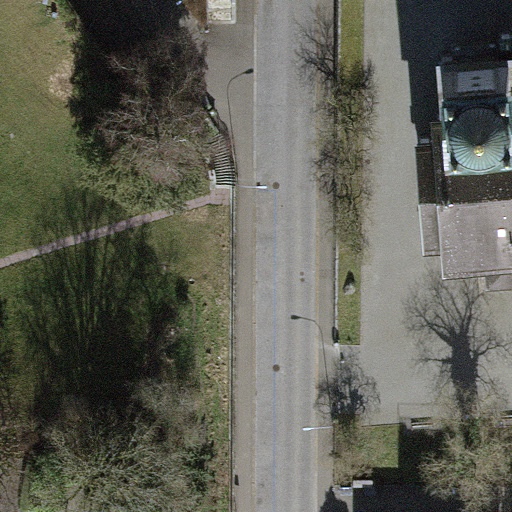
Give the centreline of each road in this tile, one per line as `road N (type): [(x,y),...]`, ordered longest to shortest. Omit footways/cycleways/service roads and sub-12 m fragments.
road 1 (residential): [(289,98),(287,511)]
road 2 (residential): [(289,98),(236,94),(192,53),(154,0)]
